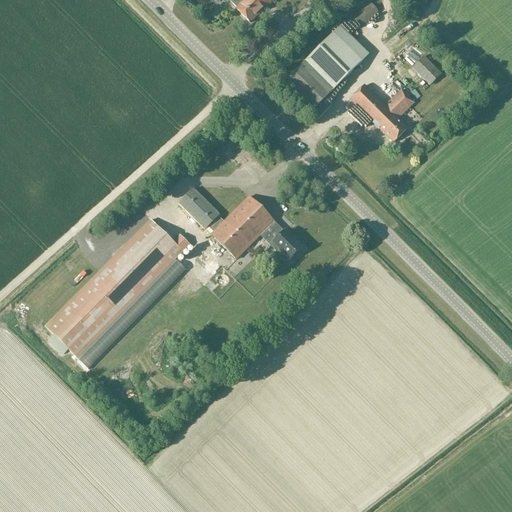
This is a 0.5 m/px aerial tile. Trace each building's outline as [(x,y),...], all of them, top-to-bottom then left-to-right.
[(236,8),(235,9),(249,23),(272,0),(232,0),(230,2),(236,8)] [(360,28),(378,11),(369,2),(351,19),(360,28)] [(304,63),(282,84),(311,113),(361,62),(334,35),(305,64),(304,63)] [(429,86),(441,74),(423,56),(411,68),(429,86)] [(364,86),(350,100),(393,143),(407,129),(397,119),(413,103),(401,91),(385,107),(364,86)] [(193,189),(178,204),(204,230),(205,229),(235,260),(264,230),(271,224),(273,222),(248,197),(223,222),(217,216),(219,215),(193,189)] [(150,220),(44,326),(76,358),(189,245),(179,235),(172,242),(150,220)] [(300,249),(283,232),(272,243),(278,249),(277,250),(283,256),(284,255),(289,260),(300,249)]
